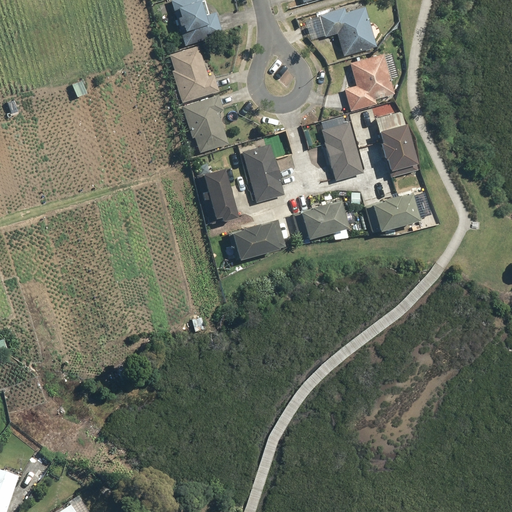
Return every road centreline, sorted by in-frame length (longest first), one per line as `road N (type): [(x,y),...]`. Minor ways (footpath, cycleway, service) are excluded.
road 1 (track): [(0,226),(156,175)]
road 2 (residential): [(270,30),(298,64),(302,85),(297,98),(262,97),(256,82),(264,51)]
